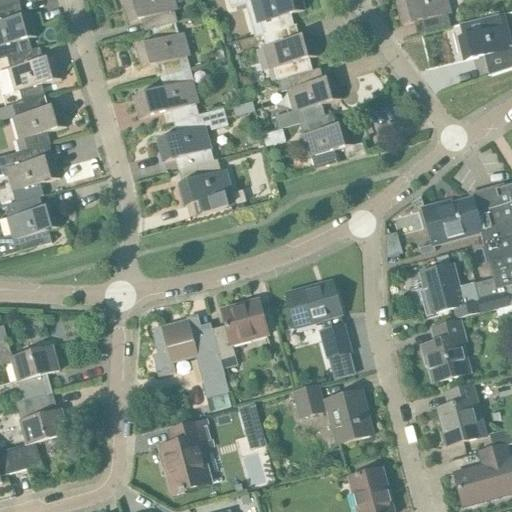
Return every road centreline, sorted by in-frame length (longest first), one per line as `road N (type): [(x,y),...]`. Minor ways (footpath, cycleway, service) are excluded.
road 1 (residential): [(123,295),(128,206),(73,0)]
road 2 (residential): [(29,511),(99,494),(116,472),(123,295)]
road 3 (residential): [(418,493),(361,224)]
road 4 (residential): [(123,295),(306,251),(361,224)]
road 5 (residential): [(455,138),(354,0)]
road 6 (residential): [(361,224),(455,138)]
road 7 (residential): [(0,295),(123,295)]
